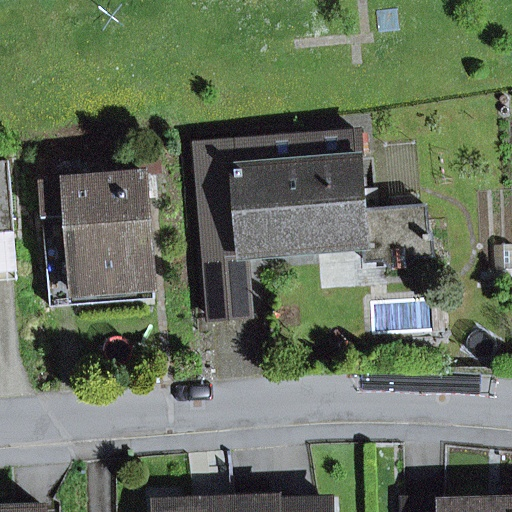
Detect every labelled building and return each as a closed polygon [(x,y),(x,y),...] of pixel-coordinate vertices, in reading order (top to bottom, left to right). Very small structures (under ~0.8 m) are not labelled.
[(433,258),(432,234),(429,234),(426,207),(378,211),(377,191),(364,192),(359,134),(198,147),(212,320),(250,317),(245,257),(244,245),(368,236),(369,248),(370,262),(387,261),(396,273),(410,272),(415,259),(433,258)] [(0,223),(13,223),(8,162),(0,162),(0,223)] [(78,306),(77,292),(155,286),(146,177),(42,185),(51,308),(78,306)] [(0,286),(18,285),(13,223),(0,223),(0,286)] [(245,257),(369,248),(368,236),(244,245),(245,257)] [(78,306),(156,300),(155,286),(77,292),(78,306)] [(330,511),(331,500),(279,502),(279,510),(329,509),(329,511),(330,511)] [(511,511),(511,503),(444,506),(444,500),(404,501),(404,511),(511,511)] [(279,510),(279,502),(156,507),(156,511),(329,511),(329,509),(279,510)]
